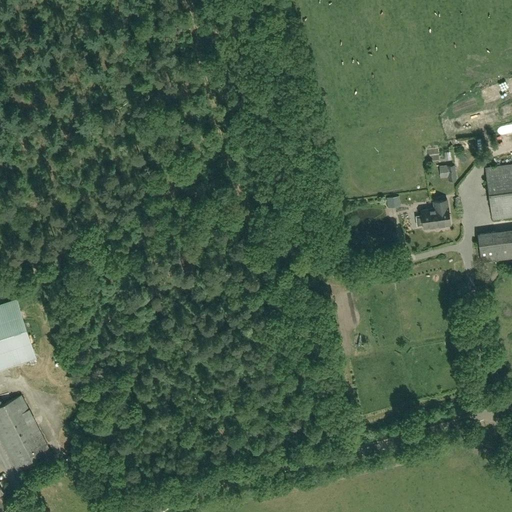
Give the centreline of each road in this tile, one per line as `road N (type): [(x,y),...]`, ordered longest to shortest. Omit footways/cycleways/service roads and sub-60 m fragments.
road 1 (track): [(184,0),(232,216),(322,280),(469,241)]
road 2 (unclassified): [(160,511),(200,489),(511,407)]
